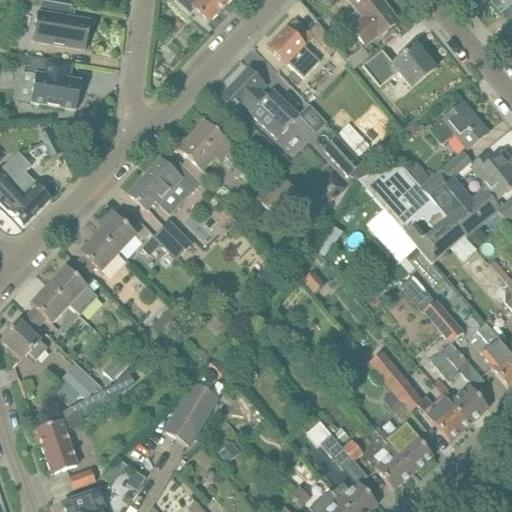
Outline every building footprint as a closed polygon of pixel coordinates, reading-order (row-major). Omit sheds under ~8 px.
[(200,0),(191,9),(208,25),(232,0),(200,0)] [(347,0),(357,12),(343,23),(363,48),(380,35),(381,36),(382,35),(398,23),(379,0),(347,0)] [(37,12),(32,42),(65,47),(85,51),(90,21),(72,18),(73,10),(70,10),(70,7),(40,2),(39,12),(37,12)] [(294,22),(267,49),(299,80),(315,64),(302,51),(312,40),(330,57),(337,49),(329,42),(330,40),(317,24),(307,34),(294,22)] [(496,37),(511,56),(511,25),(496,37)] [(381,53),(366,65),(362,68),(379,90),(398,75),(411,90),(435,71),(415,47),(392,66),(381,53)] [(30,59),(27,75),(35,76),(30,105),(76,112),(81,83),(69,81),(71,66),(30,59)] [(266,87),(248,70),(218,102),(232,115),(240,107),(275,141),(299,116),(272,91),(266,96),(262,92),(266,87)] [(441,147),(454,136),(467,152),(472,147),(487,135),(463,105),(442,121),(442,122),(429,133),(441,147)] [(187,161),(181,167),(200,184),(200,185),(207,178),(202,174),(215,160),(219,163),(232,149),(204,123),(186,142),(181,138),(172,148),(187,161)] [(405,131),(410,139),(421,131),(415,123),(405,131)] [(39,136),(44,146),(55,140),(55,138),(51,130),(39,136)] [(360,166),(335,139),(322,151),(346,178),(360,166)] [(44,146),(51,159),(62,153),(55,140),(44,146)] [(502,153),(491,163),(485,157),(471,168),(498,201),(511,189),(511,174),(507,168),(511,165),(502,153)] [(441,172),(448,181),(452,178),(470,164),(462,155),(441,172)] [(0,204),(23,227),(50,200),(36,186),(23,174),(29,168),(16,156),(0,170),(0,169),(0,204)] [(155,202),(158,205),(169,216),(200,184),(181,167),(168,156),(162,163),(160,161),(128,196),(143,210),(145,211),(155,202)] [(448,181),(428,198),(403,169),(372,175),(358,181),(430,267),(496,213),(499,211),(483,192),(471,202),(452,178),(448,181)] [(316,194),(307,202),(319,215),(346,191),(332,175),(313,191),(316,194)] [(258,202),(278,223),(302,200),(282,179),(258,202)] [(511,200),(499,211),(496,213),(506,225),(511,220),(511,200)] [(149,235),(125,213),(118,221),(114,217),(79,254),(83,258),(69,272),(65,269),(29,306),(34,310),(20,324),(19,323),(1,343),(22,363),(29,355),(36,362),(47,350),(31,335),(45,320),(50,326),(68,307),(79,317),(97,299),(92,295),(100,285),(87,275),(94,268),(100,274),(135,237),(141,243),(149,235)] [(155,238),(176,260),(191,247),(169,224),(155,238)] [(511,281),(493,261),(488,266),(507,288),(506,288),(511,294),(511,281)] [(279,274),(264,289),(273,298),(288,283),(279,274)] [(303,282),(319,302),(329,293),(314,274),(303,282)] [(511,312),(511,294),(506,288),(503,291),(504,303),(511,312)] [(407,296),(450,345),(462,335),(435,303),(434,303),(428,296),(414,289),(407,296)] [(490,370),(509,392),(511,389),(511,355),(491,331),(485,325),(476,333),(489,347),(480,355),(492,368),(490,370)] [(511,345),(496,327),(491,331),(511,355),(511,345)] [(160,349),(167,356),(179,343),(172,336),(160,349)] [(241,340),(220,365),(228,371),(249,347),(241,340)] [(430,363),(449,384),(460,374),(475,391),(483,383),(450,345),(430,363)] [(116,357),(102,373),(113,383),(127,368),(116,357)] [(398,401),(409,414),(417,407),(449,444),(469,427),(444,398),(433,407),(426,399),(421,403),(381,358),(369,368),(390,392),(398,401)] [(227,375),(216,362),(207,370),(218,383),(227,375)] [(169,431),(190,443),(223,388),(202,375),(169,431)] [(111,403),(127,392),(119,382),(105,392),(104,391),(61,414),(65,421),(36,432),(52,476),(77,468),(65,434),(84,428),(81,419),(111,403)] [(68,406),(80,393),(68,382),(57,395),(68,406)] [(435,389),(444,398),(469,427),(488,410),(469,388),(454,402),(440,385),(435,389)] [(411,433),(420,426),(409,414),(398,401),(390,409),(405,426),(411,433)] [(353,462),(343,450),(319,423),(305,436),(316,449),(320,446),(341,470),(343,468),(355,481),(363,474),(353,462)] [(405,426),(385,444),(388,446),(413,475),(433,458),(419,443),(411,433),(405,426)] [(352,442),(343,450),(353,462),(362,454),(352,442)] [(375,470),(380,477),(393,492),(413,475),(388,446),(383,450),(390,458),(375,470)] [(112,484),(122,474),(121,474),(126,469),(118,461),(113,466),(114,467),(105,477),(112,484)] [(91,472),(69,480),(73,492),(95,484),(91,472)] [(134,472),(126,484),(137,491),(145,479),(134,472)] [(280,485),(289,496),(300,509),(309,501),(288,475),(278,483),(280,485)] [(370,511),(377,507),(364,491),(358,485),(349,493),(343,486),(332,494),(347,511),(370,511)] [(104,511),(98,493),(62,505),(64,511),(104,511)] [(334,505),(326,511),(347,511),(332,494),(328,498),(334,505)]
